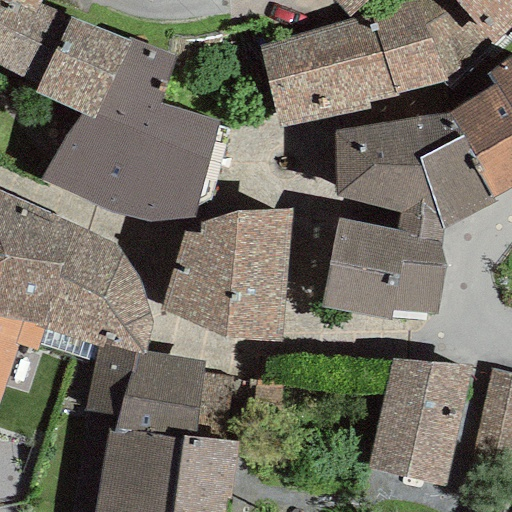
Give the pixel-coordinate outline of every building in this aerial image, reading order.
[(34,13),(2,0),(0,0),(0,65),(37,84),(67,17),(38,4),(34,13)] [(2,0),(34,13),(38,4),(39,0),(2,0)] [(411,0),(409,0),(262,47),(281,114),(443,72),(411,0)] [(332,0),(347,18),(365,0),(332,0)] [(411,0),(443,72),(492,28),(467,0),(411,0)] [(511,0),(467,0),(492,28),(511,9),(511,0)] [(126,41),(67,17),(37,84),(33,93),(80,114),(93,120),(96,114),(130,43),(126,41)] [(130,43),(96,114),(209,161),(216,122),(158,102),(174,56),(127,38),(126,41),(130,43)] [(511,56),(486,75),(495,86),(511,115),(511,56)] [(511,115),(495,86),(445,114),(494,198),(511,187),(511,115)] [(193,218),(209,161),(96,114),(93,120),(80,114),(38,179),(115,213),(148,221),(193,218)] [(496,203),(494,198),(445,114),(333,131),(338,197),(398,213),(396,231),(440,245),(443,230),(496,203)] [(73,216),(0,188),(0,304),(25,309),(44,313),(73,216)] [(236,203),(186,228),(166,299),(229,326),(279,330),(288,206),(236,203)] [(114,232),(73,216),(44,313),(83,330),(100,334),(141,345),(149,310),(137,267),(114,232)] [(396,231),(336,220),(320,306),(390,322),(391,309),(436,316),(443,261),(440,245),(396,231)] [(0,372),(25,309),(0,304),(0,372)] [(141,345),(100,334),(83,404),(90,405),(89,412),(195,428),(204,355),(141,345)] [(465,364),(396,359),(373,459),(440,473),(465,364)] [(511,375),(490,372),(472,464),(511,472),(511,375)] [(195,428),(89,412),(74,511),(219,511),(231,433),(195,428)]
